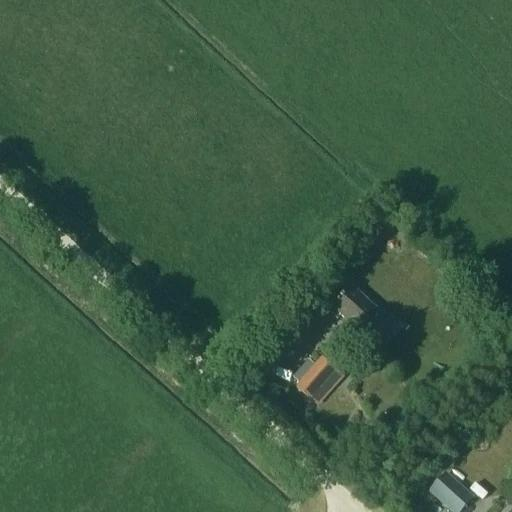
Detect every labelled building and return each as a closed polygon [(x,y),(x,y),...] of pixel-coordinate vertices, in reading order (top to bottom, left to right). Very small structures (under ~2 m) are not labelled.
[(333,297),(321,286),(289,322),(301,333),(333,297)] [(394,323),(356,286),(334,309),(370,343),(394,323)] [(338,372),(323,358),(296,388),(311,402),(338,372)] [(511,375),(503,368),(494,378),(506,389),(511,382),(511,375)] [(444,475),(429,492),(451,511),(462,511),(473,500),(444,475)]
